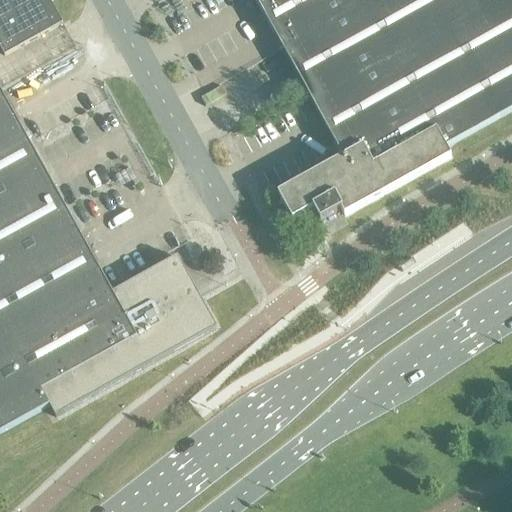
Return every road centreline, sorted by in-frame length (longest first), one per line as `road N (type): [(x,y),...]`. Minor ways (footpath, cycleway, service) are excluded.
road 1 (secondary): [(511,241),(261,412),(134,511)]
road 2 (secondary): [(220,511),(364,399),(511,302)]
road 3 (unclassified): [(108,0),(229,219)]
